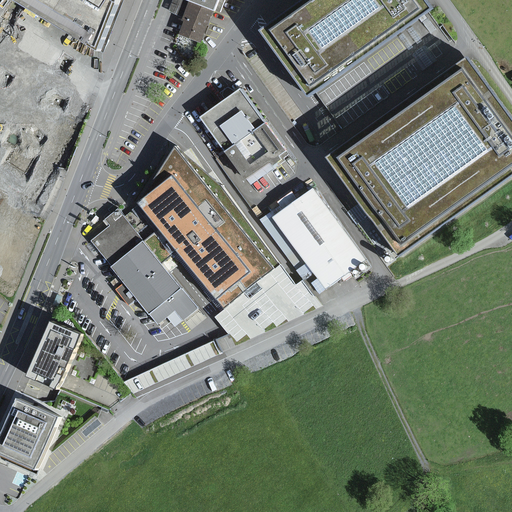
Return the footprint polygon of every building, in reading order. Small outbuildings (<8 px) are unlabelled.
[(18,0),(99,52),(120,0),(18,0)] [(171,0),(167,12),(182,18),(181,21),(183,22),(178,35),(199,43),(213,10),(186,0),(171,0)] [(186,0),(213,10),(218,12),(222,0),(186,0)] [(433,0),(306,0),(269,27),(316,93),(438,7),(433,0)] [(44,143),(77,82),(0,39),(0,178),(33,197),(54,160),(52,159),(57,150),(44,143)] [(439,60),(428,45),(417,52),(428,67),(439,60)] [(445,76),(329,159),(400,257),(511,175),(511,113),(471,57),(445,76)] [(205,116),(229,151),(270,123),(246,88),(240,92),(232,86),(224,92),(230,99),(205,116)] [(362,109),(359,111),(356,106),(337,118),(342,126),(364,113),(362,109)] [(270,123),(229,151),(227,152),(247,181),(272,163),(275,166),(287,158),(284,153),(288,150),(270,123)] [(188,163),(135,206),(140,212),(129,220),(165,264),(170,259),(174,257),(214,306),(268,261),(188,163)] [(285,210),(264,225),(296,270),(307,262),(327,288),(332,285),(335,290),(343,284),(340,279),(366,260),(315,190),(299,201),(294,193),(280,203),(285,210)] [(111,228),(93,242),(127,283),(119,289),(132,304),(139,298),(160,325),(177,312),(184,321),(201,308),(165,264),(129,220),(120,209),(106,221),(111,228)] [(318,296),(218,335),(225,352),(258,339),(259,343),(269,339),(268,335),(286,328),(283,323),(323,308),(318,296)] [(54,322),(29,376),(60,390),(84,335),(54,322)] [(20,399),(0,443),(0,453),(39,470),(62,417),(20,399)]
